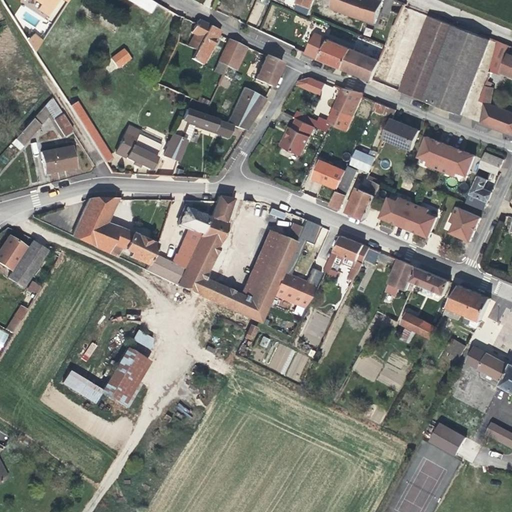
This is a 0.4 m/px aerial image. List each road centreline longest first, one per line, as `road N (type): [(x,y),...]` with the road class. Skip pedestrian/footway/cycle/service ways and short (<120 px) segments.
road 1 (residential): [(221,187),(263,188),(466,275)]
road 2 (residential): [(233,325),(0,217)]
road 3 (residential): [(511,144),(299,61)]
road 4 (residential): [(0,214),(101,184),(221,187)]
road 5 (residential): [(299,61),(221,187)]
road 6 (residential): [(299,61),(172,0)]
